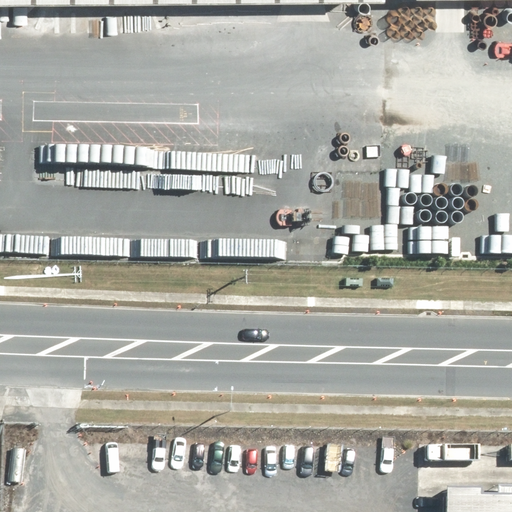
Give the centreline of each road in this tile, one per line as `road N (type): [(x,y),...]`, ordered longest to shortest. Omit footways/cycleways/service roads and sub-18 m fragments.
road 1 (unknown): [(0,60),(314,62),(452,2),(511,3)]
road 2 (secondary): [(0,344),(511,358)]
